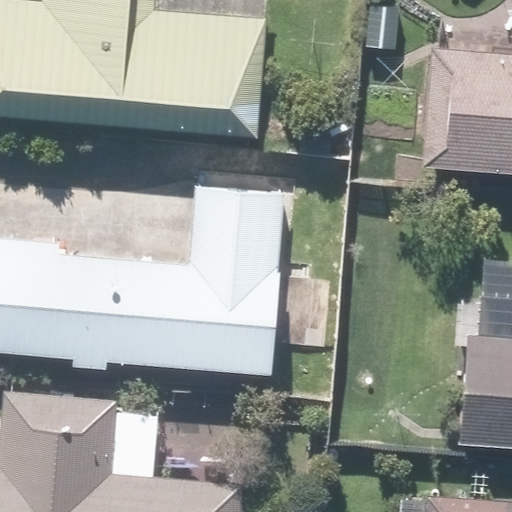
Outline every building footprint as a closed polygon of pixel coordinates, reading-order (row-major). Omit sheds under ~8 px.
[(31,0),(0,0),(0,114),(254,135),(264,0),(41,0),(41,1),(31,0)] [(511,50),(421,45),(413,180),(465,183),(466,170),(511,172),(511,50)] [(401,142),(351,136),(345,187),(395,193),(401,142)] [(58,238),(0,233),(0,348),(69,354),(68,365),(106,368),(107,358),(267,370),(282,190),(193,182),(187,260),(57,250),(58,238)] [(455,299),(445,439),(511,443),(511,256),(482,254),(479,300),(455,299)] [(448,278),(407,275),(403,330),(444,334),(448,278)] [(114,392),(0,385),(0,388),(0,511),(237,511),(239,478),(153,473),(157,411),(113,409),(114,392)] [(511,511),(511,495),(396,488),(394,511),(511,511)]
